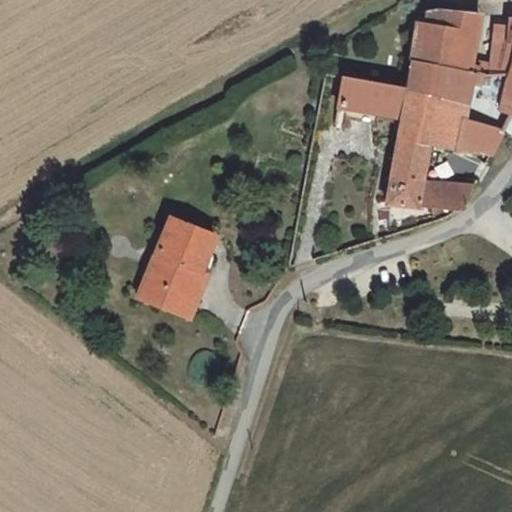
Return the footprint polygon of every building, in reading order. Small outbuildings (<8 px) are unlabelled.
[(459,39),(486,42),(503,44),(505,25),(457,13),(435,7),(407,23),(459,39)] [(469,75),(455,71),(459,39),(407,23),(397,82),(441,99),(463,108),(469,75)] [(511,26),(505,25),(503,44),(511,45),(511,26)] [(511,122),(511,45),(503,44),(498,78),(492,120),(505,121),(511,122)] [(392,117),(397,82),(333,76),(329,106),(392,117)] [(397,82),(392,117),(389,141),(423,150),(433,153),(441,99),(397,82)] [(463,108),(441,99),(433,153),(454,155),(459,131),(463,108)] [(459,131),(454,155),(482,161),(495,138),(459,131)] [(389,141),(379,204),(411,209),(416,185),(423,150),(389,141)] [(416,185),(411,209),(448,214),(464,192),(416,185)] [(210,260),(202,257),(209,240),(163,223),(130,300),(186,322),(210,260)]
